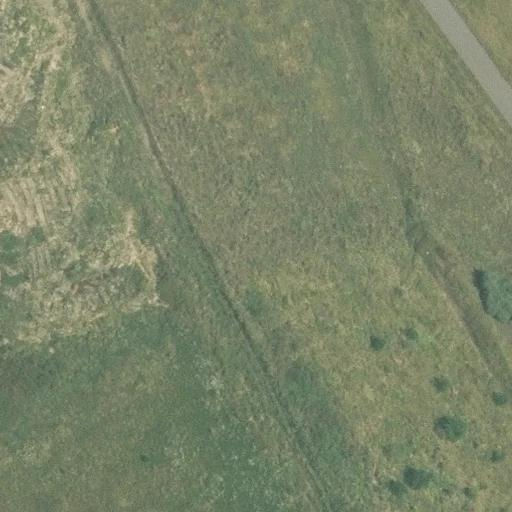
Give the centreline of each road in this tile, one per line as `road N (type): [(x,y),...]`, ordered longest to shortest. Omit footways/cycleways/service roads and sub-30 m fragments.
road 1 (track): [(252,0),(435,244),(505,469),(506,511)]
road 2 (track): [(0,297),(221,432)]
road 3 (track): [(106,244),(0,139)]
